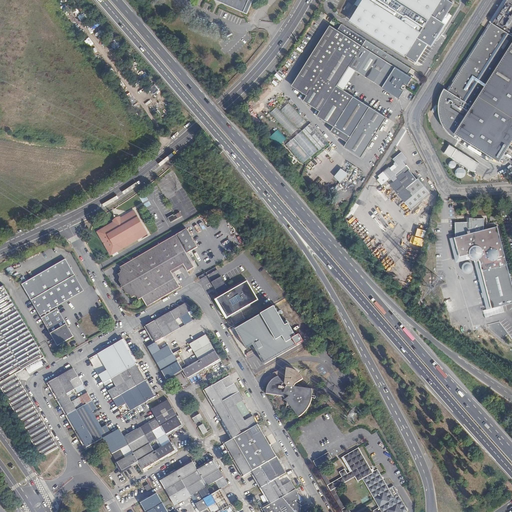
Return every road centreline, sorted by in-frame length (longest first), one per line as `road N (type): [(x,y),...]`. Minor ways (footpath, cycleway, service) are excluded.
road 1 (unclassified): [(325,511),(202,296),(185,292),(127,326)]
road 2 (secondary): [(67,218),(189,135),(253,75),(307,0)]
road 3 (motorway): [(299,226),(511,471)]
road 4 (trunk): [(269,196),(312,258),(426,477)]
road 5 (trunk): [(308,218),(115,0)]
road 6 (residential): [(486,0),(413,122),(448,189),(511,188)]
road 7 (trunk): [(102,0),(269,196)]
road 8 (motorway): [(511,454),(354,272)]
road 9 (unclassified): [(127,326),(34,383),(79,465)]
road 10 (trunk): [(511,397),(354,272)]
road 11 (track): [(0,130),(126,150),(151,142),(167,153)]
road 12 (unclassified): [(67,218),(127,326)]
